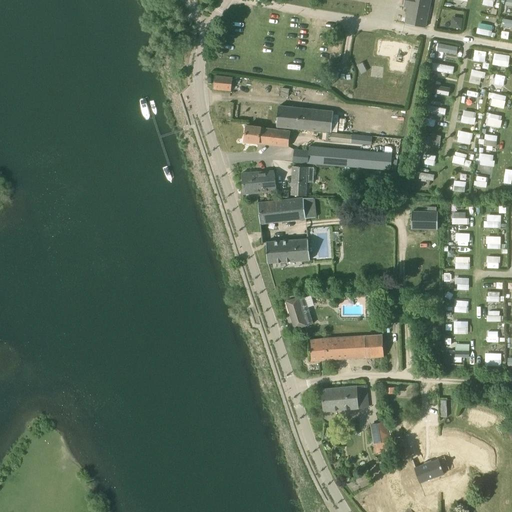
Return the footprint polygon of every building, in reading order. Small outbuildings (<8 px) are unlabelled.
[(404,0),(403,6),(409,7),(405,24),(425,28),(430,0),(404,0)] [(462,29),(463,17),(453,16),(451,27),(462,29)] [(511,19),(503,18),(502,26),(511,27),(511,19)] [(477,34),(492,35),(493,24),(478,23),(477,34)] [(438,42),(437,50),(457,55),(459,47),(438,42)] [(485,61),(487,51),(474,49),(473,59),(485,61)] [(494,52),(492,64),(508,67),(510,55),(494,52)] [(454,74),(455,67),(433,62),(432,69),(454,74)] [(481,77),(485,77),(485,71),(470,69),(469,83),(480,84),(481,77)] [(493,84),(506,86),(508,75),(495,73),(493,84)] [(213,89),(231,91),(233,78),(215,76),(213,89)] [(434,85),(434,93),(450,94),(450,86),(434,85)] [(504,108),(507,96),(494,92),(490,105),(504,108)] [(332,132),(333,123),(334,112),(278,106),(277,127),(332,132)] [(444,119),(444,107),(432,107),(432,119),(444,119)] [(464,109),(461,121),(474,124),(477,112),(464,109)] [(500,128),(503,116),(490,112),(486,125),(500,128)] [(288,147),(291,132),(247,126),(245,142),(288,147)] [(470,145),(473,133),(459,130),(456,141),(470,145)] [(351,143),(352,135),(331,133),(330,141),(351,143)] [(430,134),(428,145),(439,147),(441,135),(430,134)] [(496,146),(497,135),(485,134),(484,145),(496,146)] [(350,167),(352,150),(309,146),(309,151),(295,150),(293,162),(350,167)] [(453,163),(464,165),(466,153),(455,151),(453,163)] [(477,164),(493,167),(495,155),(479,152),(477,164)] [(435,165),(436,155),(423,154),(422,163),(435,165)] [(314,167),(307,167),(293,166),(292,195),(306,196),(307,181),(313,182),(314,167)] [(245,193),(276,191),(274,171),(242,173),(244,194),(245,194),(245,193)] [(419,178),(434,181),(435,174),(420,172),(419,178)] [(475,186),(487,187),(487,176),(475,176),(475,186)] [(453,190),(465,191),(466,181),(454,180),(453,190)] [(260,224),(306,219),(304,198),(258,203),(260,224)] [(437,230),(438,212),(412,211),(411,229),(437,230)] [(465,217),(465,212),(453,212),(453,224),(469,224),(469,217),(465,217)] [(501,228),(501,214),(487,214),(487,221),(484,221),(484,227),(501,228)] [(456,245),(469,245),(470,233),(457,232),(456,245)] [(486,235),(486,248),(501,249),(501,236),(486,235)] [(268,263),(269,263),(310,260),(308,240),(266,242),(268,263)] [(487,256),(487,268),(500,268),(500,256),(487,256)] [(456,268),(470,269),(470,257),(456,257),(456,268)] [(456,289),(469,289),(469,277),(456,277),(456,289)] [(500,301),(500,292),(488,292),(487,301),(500,301)] [(398,308),(398,296),(383,297),(383,309),(398,308)] [(295,329),(313,323),(305,297),(298,299),(298,298),(286,302),(295,329)] [(369,297),(369,311),(378,311),(378,297),(369,297)] [(456,312),(468,312),(469,300),(456,300),(456,312)] [(454,333),(469,334),(469,321),(454,321),(454,333)] [(487,341),(499,342),(499,331),(488,330),(487,341)] [(326,339),(309,341),(310,361),(376,357),(384,356),(383,335),(326,339)] [(486,364),(502,365),(502,353),(486,352),(486,364)] [(366,386),(322,390),(324,411),(368,407),(366,386)] [(375,443),(389,441),(386,423),(371,425),(375,443)] [(382,452),(391,451),(389,441),(375,443),(376,453),(382,452)] [(401,478),(378,489),(385,503),(408,492),(401,478)]
